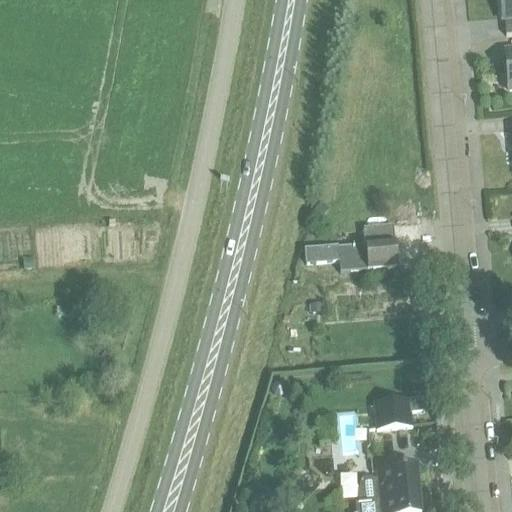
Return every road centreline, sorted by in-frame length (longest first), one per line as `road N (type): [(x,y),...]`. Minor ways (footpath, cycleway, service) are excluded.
road 1 (primary): [(164,511),(233,271),(292,0)]
road 2 (unclassified): [(120,511),(187,274),(241,0)]
road 3 (residential): [(460,356),(431,0)]
road 4 (residential): [(476,511),(460,356)]
